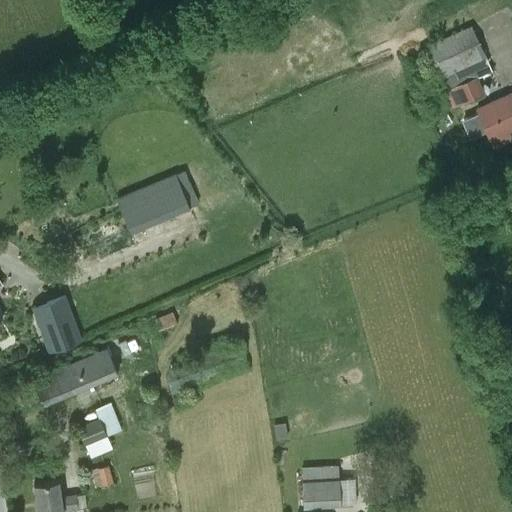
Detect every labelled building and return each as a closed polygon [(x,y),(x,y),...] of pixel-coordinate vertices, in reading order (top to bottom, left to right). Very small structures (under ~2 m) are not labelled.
[(492,71),(471,25),(423,46),(438,78),(445,75),(449,84),(445,86),(446,89),(444,90),(452,108),(455,107),(485,94),(477,77),(492,71)] [(511,92),(476,108),(493,145),(511,136),(511,92)] [(130,233),(191,208),(175,172),(116,197),(130,233)] [(82,338),(66,293),(31,306),(48,351),(82,338)] [(43,404),(118,373),(107,346),(32,377),(43,404)] [(106,436),(98,419),(78,427),(85,445),(106,436)] [(91,470),(97,486),(109,481),(103,465),(91,470)] [(339,478),(338,478),(303,479),(305,505),(340,503),(339,478)] [(62,511),(62,510),(76,508),(74,494),(60,496),(57,479),(34,482),(37,511),(62,511)]
